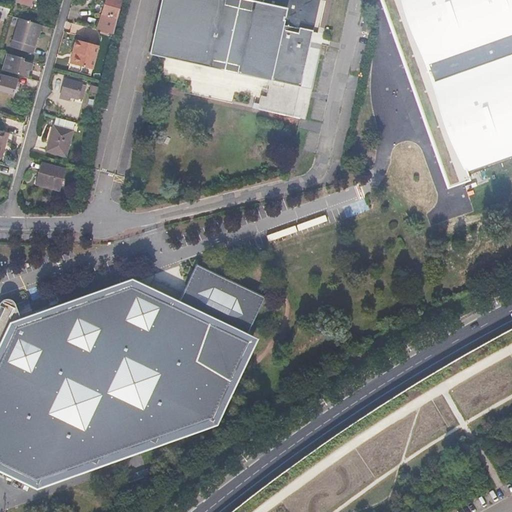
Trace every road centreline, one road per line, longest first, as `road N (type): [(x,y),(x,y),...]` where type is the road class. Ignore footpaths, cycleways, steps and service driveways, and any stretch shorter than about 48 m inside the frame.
road 1 (residential): [(116,220),(301,184),(316,173),(356,0)]
road 2 (trunk): [(511,311),(356,401),(205,511)]
road 3 (trunk): [(298,511),(511,371)]
road 4 (residential): [(6,224),(66,0)]
